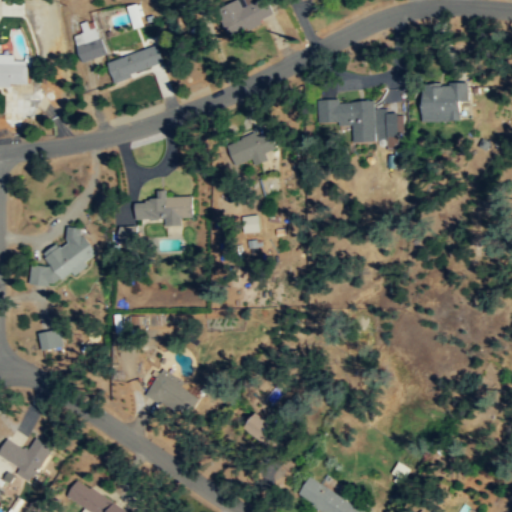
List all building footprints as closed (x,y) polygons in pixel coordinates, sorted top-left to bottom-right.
[(270,15),(260,0),(258,0),(244,8),(238,0),(233,0),(217,10),(233,37),(270,15)] [(129,5),(135,27),(144,24),(139,3),(129,5)] [(38,17),(42,42),(56,40),(52,15),(38,17)] [(83,32),(74,35),(81,61),(106,54),(96,19),(81,23),(83,32)] [(114,80),(164,65),(158,45),(108,60),(114,80)] [(0,86),(30,86),(29,66),(15,66),(15,55),(0,55),(0,86)] [(463,121),(463,85),(420,85),(420,121),(463,121)] [(404,111),(376,112),(376,101),(335,102),(336,125),(353,125),(354,142),(387,141),(387,148),(405,147),(404,111)] [(279,147),(271,129),(233,147),(240,163),(255,156),(258,164),(270,159),(267,152),(279,147)] [(165,220),(165,226),(182,226),(182,218),(193,218),(192,195),(158,196),(158,200),(135,201),(136,220),(165,220)] [(121,243),(139,242),(138,224),(120,225),(121,243)] [(32,264),(31,276),(90,279),(92,238),(83,238),(83,226),(67,226),(66,249),(49,248),(48,265),(32,264)] [(39,332),(43,349),(64,346),(60,328),(39,332)] [(148,398),(192,412),(198,393),(181,387),(185,377),(157,368),(148,398)] [(270,446),(281,431),(255,412),(244,427),(270,446)] [(8,438),(0,451),(0,457),(32,479),(52,448),(36,437),(27,450),(8,438)] [(367,511),(308,477),(297,497),(322,511),(367,511)] [(130,511),(78,478),(66,496),(90,511),(130,511)]
